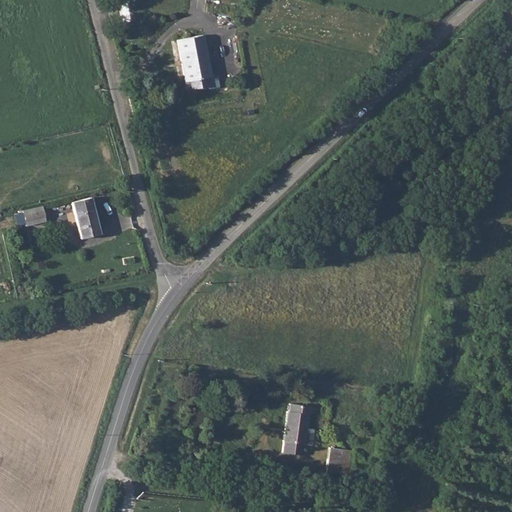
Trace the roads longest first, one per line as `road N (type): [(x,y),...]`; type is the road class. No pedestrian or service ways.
road 1 (tertiary): [(476,0),(175,293)]
road 2 (unclassified): [(91,0),(175,293)]
road 3 (tertiary): [(175,293),(133,369),(88,511)]
road 4 (track): [(0,319),(193,272)]
